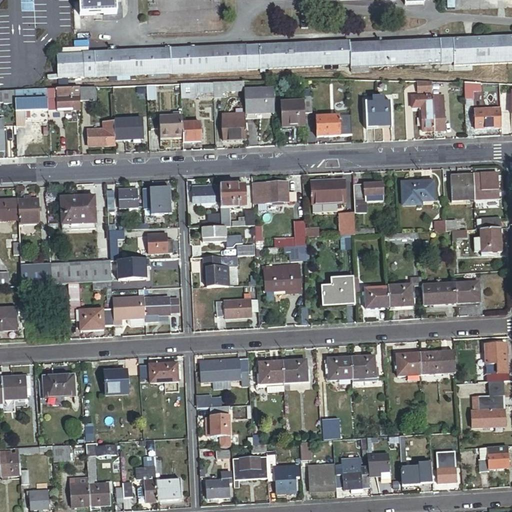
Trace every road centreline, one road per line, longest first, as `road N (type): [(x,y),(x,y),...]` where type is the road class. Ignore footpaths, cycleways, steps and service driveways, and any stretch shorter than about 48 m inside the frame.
road 1 (residential): [(511,326),(0,356)]
road 2 (residential): [(511,150),(0,175)]
road 3 (residential): [(511,498),(314,511)]
